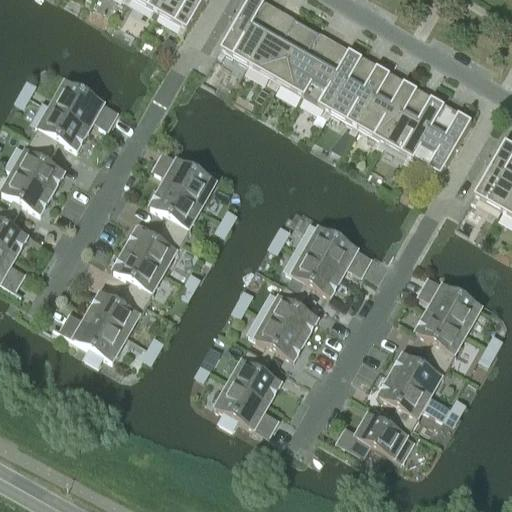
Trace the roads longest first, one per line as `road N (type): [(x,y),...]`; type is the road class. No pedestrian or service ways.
road 1 (residential): [(315,420),(499,100)]
road 2 (residential): [(225,0),(53,283)]
road 3 (residential): [(328,0),(499,100)]
